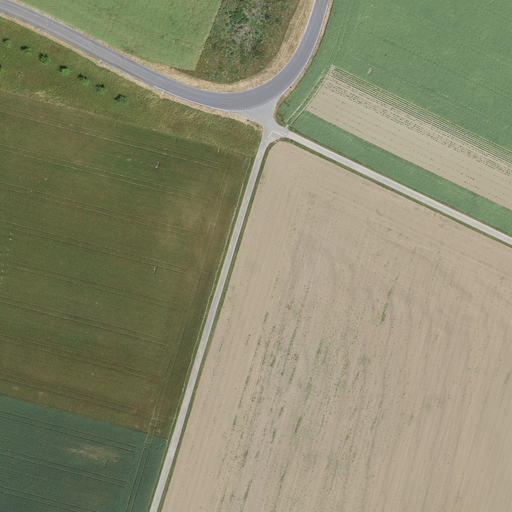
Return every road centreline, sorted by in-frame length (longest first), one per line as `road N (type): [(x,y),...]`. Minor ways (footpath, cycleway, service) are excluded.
road 1 (track): [(152,511),(269,127),(261,100)]
road 2 (tertiary): [(328,0),(297,74),(242,104),(191,96),(0,2)]
road 3 (track): [(269,127),(511,242)]
